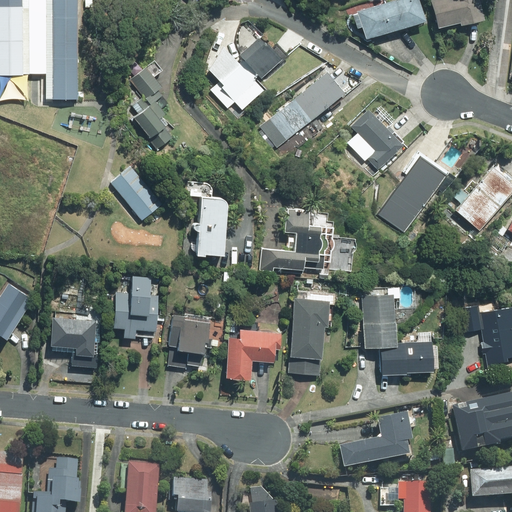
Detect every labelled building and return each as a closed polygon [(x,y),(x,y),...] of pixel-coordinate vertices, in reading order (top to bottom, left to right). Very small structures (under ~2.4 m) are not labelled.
[(68,0),(44,0),(50,95),(74,93),(68,0)] [(362,39),(422,23),(415,0),(396,0),(354,11),(355,14),(350,15),(353,28),(359,27),(362,39)] [(427,0),(425,0),(433,29),(455,24),(455,26),(479,20),(474,0),(427,0)] [(31,6),(0,5),(0,78),(31,78),(31,6)] [(253,80),(276,56),(255,36),(237,54),(243,59),(235,67),(218,50),(198,70),(212,84),(205,90),(224,109),(231,102),(239,110),(260,88),(253,80)] [(162,70),(152,57),(126,77),(139,95),(128,103),(135,113),(127,115),(153,150),(169,138),(154,118),(160,114),(151,102),(158,96),(154,90),(159,86),(152,77),(162,70)] [(339,92),(321,71),(257,126),(275,147),(339,92)] [(370,115),(365,108),(348,125),(371,150),(364,157),(375,169),(398,144),(388,133),(391,131),(386,125),(392,119),(379,106),(370,115)] [(402,231),(441,174),(414,156),(375,214),(402,231)] [(129,163),(107,182),(140,221),(163,202),(129,163)] [(474,229),(510,185),(487,164),(450,209),(474,229)] [(183,194),(194,195),(191,254),(198,255),(198,252),(220,254),(223,197),(208,196),(209,182),(184,180),(183,194)] [(320,268),(322,250),(323,249),(324,247),(325,245),(325,243),(325,241),(324,238),(323,237),(324,226),(310,224),(311,213),(304,212),(305,209),(283,208),(282,216),(280,216),(279,231),(290,231),(289,250),(259,247),(257,270),(299,273),(300,267),(320,268)] [(511,233),(511,211),(502,228),(511,233)] [(131,338),(131,327),(134,327),(154,328),(155,295),(146,295),(147,275),(127,275),(126,289),(110,289),(109,326),(119,327),(118,337),(131,338)] [(32,298),(7,281),(0,291),(0,338),(2,340),(32,298)] [(391,341),(390,293),(359,294),(360,322),(359,322),(359,346),(375,346),(376,374),(400,373),(401,371),(428,371),(427,340),(391,341)] [(326,301),(291,297),(285,356),(287,356),(285,372),(316,374),(318,355),(317,355),(320,325),(323,326),(326,301)] [(482,353),(485,367),(494,366),(493,362),(504,360),(503,357),(511,355),(511,309),(478,315),(476,303),(459,306),(463,331),(478,328),(480,341),(478,342),(480,353),(482,353)] [(170,346),(169,361),(198,363),(199,350),(207,351),(209,317),(171,315),(171,320),(167,320),(166,346),(170,346)] [(71,345),(69,365),(94,367),(98,321),(48,318),(46,344),(71,345)] [(248,358),(269,359),(270,347),(278,348),(279,330),(236,328),(235,338),(225,337),(222,377),(247,379),(248,358)] [(448,407),(456,453),(495,445),(494,442),(511,438),(511,398),(508,399),(507,394),(448,407)] [(339,469),(404,456),(404,453),(408,453),(406,441),(407,441),(402,414),(372,419),(375,438),(335,446),(339,469)] [(0,511),(14,511),(15,499),(18,499),(23,455),(0,453),(0,511)] [(73,482),(75,459),(55,457),(55,469),(46,469),(44,493),(31,493),(29,511),(51,511),(53,503),(76,504),(77,482),(73,482)] [(151,511),(156,464),(124,461),(119,511),(151,511)] [(507,511),(511,511),(511,467),(465,471),(467,498),(507,496),(507,511)] [(172,499),(170,511),(203,511),(205,480),(169,477),(168,498),(172,499)] [(398,511),(425,511),(427,484),(396,482),(394,500),(400,501),(398,511)] [(270,501),(260,486),(248,487),(249,503),(245,503),(245,511),(275,511),(274,501),(270,501)]
